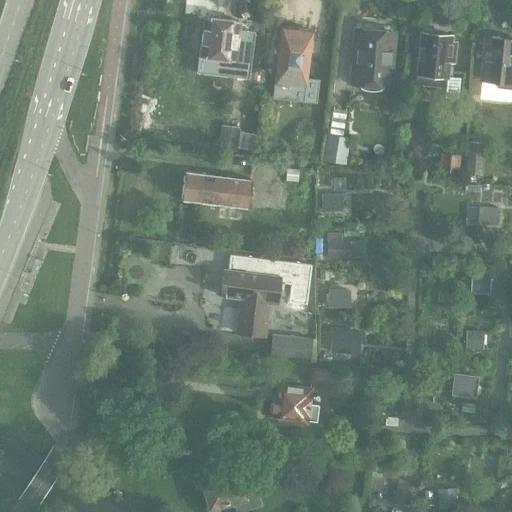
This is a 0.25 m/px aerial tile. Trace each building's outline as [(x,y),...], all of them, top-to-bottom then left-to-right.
[(208,18),(205,18),(199,65),(216,67),(217,59),(235,62),(240,22),(220,20),(218,16),(210,15),(208,18)] [(278,47),(272,99),(316,104),(319,81),(306,79),(310,51),(312,31),(280,28),(278,47)] [(358,85),(358,87),(358,88),(362,90),(380,91),(384,89),(384,87),(389,88),(390,65),(393,65),(394,52),(391,52),(393,33),(357,31),(353,85),(358,85)] [(455,66),(456,42),(451,42),(451,38),(434,37),(435,32),(420,31),(417,77),(418,77),(417,88),(447,90),(447,100),(459,101),(460,80),(450,80),(450,65),(455,66)] [(511,41),(486,39),(482,81),(496,83),(495,86),(498,90),(511,91),(511,41)] [(238,129),(223,127),(220,149),(236,151),(238,129)] [(340,152),(342,140),(328,138),(324,162),(344,165),(346,153),(340,152)] [(480,177),(483,144),(470,142),(467,176),(480,177)] [(441,154),(439,172),(442,172),(442,180),(455,181),(455,174),(459,174),(460,156),(441,154)] [(253,183),(185,173),(181,203),(249,212),(253,183)] [(322,195),(322,212),(343,212),(342,195),(322,195)] [(478,208),(477,225),(499,226),(500,209),(478,208)] [(327,243),(327,259),(350,259),(350,242),(327,243)] [(280,278),(224,271),(221,296),(244,299),(243,309),(240,309),(237,334),(264,337),(267,312),(264,312),(265,303),(277,305),(280,278)] [(490,278),(473,277),(472,293),(489,294),(490,278)] [(327,291),(327,308),(350,309),(350,291),(327,291)] [(484,332),(466,331),(465,349),(483,350),(484,332)] [(335,332),(335,352),(351,352),(351,342),(355,342),(355,332),(335,332)] [(310,360),(311,350),(313,339),(272,335),(269,355),(310,360)] [(309,390),(278,386),(276,401),(273,400),(273,403),(270,406),(269,412),(273,414),(272,417),(292,419),(292,424),(308,426),(308,421),(316,422),(318,407),(310,406),(312,382),(329,384),(330,372),(312,369),(309,390)] [(461,376),(459,393),(476,395),(478,378),(461,376)] [(160,426),(162,407),(149,406),(146,435),(167,437),(168,427),(160,426)] [(252,473),(253,472),(266,468),(263,459),(230,455),(236,478),(231,480),(231,478),(213,483),(214,486),(206,488),(211,504),(207,507),(209,511),(219,511),(234,506),(235,511),(242,511),(262,506),(252,473)] [(456,509),(455,489),(437,490),(438,510),(456,509)] [(411,491),(392,490),(391,504),(409,506),(411,491)]
